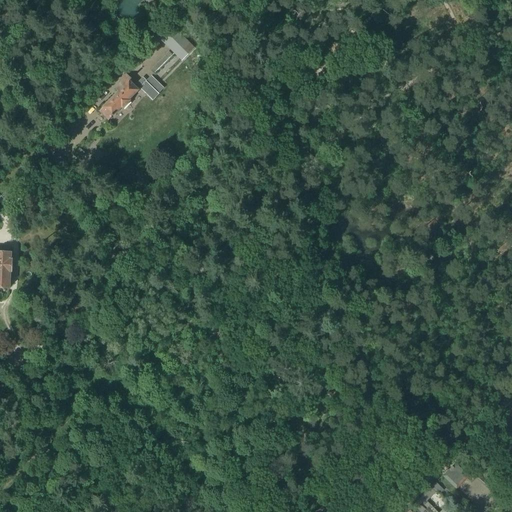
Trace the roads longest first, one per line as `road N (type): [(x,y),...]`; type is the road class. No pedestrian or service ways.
road 1 (track): [(19,358),(110,289),(137,286),(165,297),(210,338),(307,287),(314,275),(304,207),(308,166),(408,81)]
road 2 (track): [(210,338),(269,404),(347,408),(381,435),(428,450),(449,468)]
